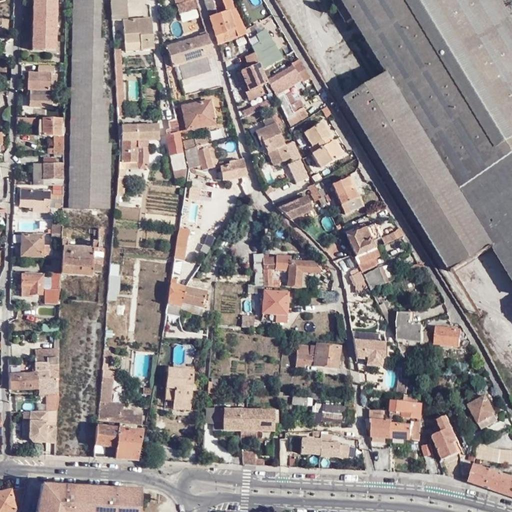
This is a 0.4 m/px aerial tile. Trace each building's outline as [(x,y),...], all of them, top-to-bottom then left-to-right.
[(57,0),(32,0),(31,49),(55,50),(57,0)] [(73,0),(68,141),(107,143),(108,98),(102,98),(104,38),(101,38),(101,0),(73,0)] [(128,19),(126,0),(111,0),(112,20),(123,20),(125,44),(140,43),(141,48),(154,47),(152,18),(128,19)] [(195,0),(173,0),(178,13),(198,7),(195,0)] [(203,0),(217,43),(225,40),(246,34),(230,0),(224,0),(228,11),(218,14),(213,0),(203,0)] [(511,0),(335,0),(348,21),(356,16),(390,71),(348,97),(453,270),(495,244),(511,271),(511,0)] [(212,54),(206,34),(166,46),(172,66),(173,68),(175,67),(206,58),(213,56),(212,54)] [(236,39),(239,53),(248,51),(245,37),(236,39)] [(261,84),(267,81),(264,73),(253,50),(244,54),(248,65),(239,69),(248,89),(261,84)] [(121,55),(115,55),(117,105),(123,104),(121,55)] [(304,82),(312,77),(301,58),(300,57),(292,62),(292,63),(268,78),(290,124),(307,114),(300,99),(295,102),(288,87),(294,84),(299,82),(302,79),(304,82)] [(210,71),(206,58),(175,67),(179,81),(210,71)] [(51,74),(54,74),(54,66),(39,65),(39,73),(29,73),(28,89),(30,89),(37,89),(37,95),(30,95),(30,106),(51,107),(52,90),(50,90),(51,74)] [(264,92),(261,84),(248,89),(246,90),(249,98),(264,92)] [(214,100),(209,101),(214,124),(219,123),(214,100)] [(268,100),(240,112),(242,116),(270,104),(268,100)] [(214,124),(209,101),(181,106),(186,129),(214,124)] [(327,104),(321,107),(326,115),(331,112),(327,104)] [(262,139),(265,145),(274,165),(291,157),(286,145),(272,116),(261,121),(264,127),(255,132),(258,140),(262,139)] [(44,117),(43,135),(54,136),(63,137),(64,123),(62,123),(62,118),(44,117)] [(173,128),(180,126),(179,119),(170,121),(171,128),(168,129),(168,133),(174,132),(173,128)] [(311,152),(332,139),(321,122),(304,132),(310,144),(307,146),(311,152)] [(121,124),(121,138),(139,138),(148,138),(151,138),(159,138),(158,124),(121,124)] [(175,172),(189,168),(186,151),(180,126),(173,128),(174,132),(168,133),(167,133),(175,172)] [(63,137),(54,136),(53,149),(48,149),(48,154),(63,155),(63,137)] [(210,144),(208,137),(185,144),(188,151),(210,144)] [(139,138),(121,138),(122,162),(128,162),(136,162),(139,167),(146,167),(148,163),(148,145),(138,145),(139,138)] [(340,154),(332,139),(311,152),(320,166),(340,154)] [(107,143),(68,141),(67,208),(109,208),(111,143),(107,143)] [(293,142),(286,145),(291,157),(293,161),(300,157),(293,142)] [(210,144),(216,164),(218,160),(213,143),(210,144)] [(186,151),(189,168),(193,167),(201,166),(202,170),(214,167),(216,164),(210,144),(188,151),(186,151)] [(31,184),(49,184),(62,185),(63,158),(43,157),(42,162),(32,163),(31,184)] [(296,182),(309,176),(300,157),(293,161),(287,164),(296,182)] [(220,167),(223,179),(230,179),(245,176),(243,168),(244,167),(242,159),(227,162),(228,165),(220,167)] [(8,162),(0,163),(0,170),(1,177),(8,176),(8,162)] [(119,162),(118,177),(125,177),(125,167),(128,167),(128,162),(122,162),(119,162)] [(193,167),(189,168),(193,172),(197,174),(204,176),(204,173),(196,171),(193,167)] [(189,171),(189,168),(175,172),(176,178),(188,176),(189,171)] [(349,184),(354,182),(351,175),(332,182),(346,212),(359,206),(356,197),(358,196),(358,195),(354,187),(350,189),(349,184)] [(125,177),(118,177),(117,195),(124,195),(124,188),(127,187),(126,177),(125,177)] [(209,183),(193,180),(190,195),(206,199),(209,183)] [(319,197),(323,205),(326,204),(321,195),(318,188),(314,181),(308,184),(310,187),(316,199),(319,197)] [(49,202),(62,203),(62,185),(49,184),(49,191),(49,202)] [(323,186),(318,188),(321,195),(325,193),(326,193),(323,186)] [(49,202),(49,191),(19,190),(19,206),(32,207),(32,211),(49,211),(49,202)] [(278,208),(290,218),(313,208),(306,195),(278,208)] [(330,212),(326,204),(323,205),(320,206),(324,215),(330,212)] [(61,233),(61,227),(62,218),(52,217),(52,233),(61,233)] [(355,254),(375,246),(372,240),(379,237),(381,237),(374,223),(366,227),(366,226),(347,235),(355,254)] [(400,226),(393,231),(396,237),(404,234),(400,226)] [(189,229),(179,228),(176,245),(186,247),(189,229)] [(396,237),(393,231),(381,237),(384,242),(396,237)] [(47,254),(47,246),(41,245),(42,236),(21,235),(21,255),(41,256),(41,255),(47,255),(47,254)] [(61,238),(61,240),(61,243),(64,243),(61,273),(94,277),(95,271),(101,271),(102,253),(97,253),(97,248),(98,242),(97,240),(91,240),(91,246),(67,243),(67,239),(65,237),(61,238)] [(199,251),(206,255),(210,248),(203,244),(199,251)] [(379,254),(375,246),(355,254),(354,255),(361,269),(363,272),(376,266),(375,265),(377,264),(375,259),(380,257),(379,254)] [(289,284),(301,285),(302,270),(308,270),(319,271),(320,261),(291,259),(291,255),(290,255),(276,253),(275,256),(274,269),(290,270),(289,284)] [(254,270),(255,270),(263,270),(263,268),(262,256),(262,254),(253,254),(254,270)] [(61,273),(61,260),(52,259),(52,264),(46,264),(46,272),(51,273),(59,273),(61,273)] [(410,266),(412,272),(425,266),(423,262),(419,263),(418,262),(410,266)] [(383,265),(379,267),(387,281),(391,280),(383,265)] [(387,281),(379,267),(364,274),(371,288),(387,281)] [(267,269),(263,268),(263,270),(263,285),(279,286),(279,279),(271,279),(271,269),(267,269)] [(363,272),(361,270),(351,274),(355,283),(357,291),(370,285),(364,274),(363,272)] [(42,275),(22,274),(21,295),(31,296),(32,294),(41,294),(42,275)] [(109,275),(108,300),(118,301),(119,276),(109,275)] [(261,292),(262,284),(255,284),(248,283),(248,291),(261,292)] [(182,302),(185,286),(171,284),(166,312),(179,314),(181,305),(182,302)] [(206,290),(185,286),(182,302),(203,305),(206,290)] [(57,304),(58,289),(51,289),(44,289),(44,304),(57,304)] [(288,292),(264,289),(263,310),(275,312),(274,321),(285,322),(288,292)] [(376,298),(396,335),(398,335),(399,321),(401,312),(389,311),(384,301),(383,302),(381,296),(376,298)] [(201,313),(203,305),(182,302),(181,305),(182,310),(201,313)] [(37,306),(37,317),(56,316),(55,305),(37,306)] [(401,312),(399,321),(413,322),(413,313),(401,311),(401,312)] [(255,326),(255,314),(242,313),(241,325),(255,326)] [(398,336),(423,340),(423,330),(423,324),(413,322),(399,321),(398,335),(398,336)] [(388,323),(382,326),(387,339),(393,352),(400,349),(394,336),(388,323)] [(462,328),(437,325),(435,342),(460,345),(460,340),(461,332),(462,328)] [(431,330),(423,330),(423,340),(424,343),(423,347),(432,347),(431,330)] [(380,332),(352,331),(353,339),(379,340),(380,332)] [(379,340),(353,339),(356,357),(363,357),(367,356),(367,365),(380,366),(381,357),(383,357),(384,340),(379,340)] [(316,347),(298,344),(296,352),(295,366),(304,367),(305,363),(337,367),(340,346),(317,343),(316,347)] [(47,357),(59,357),(59,348),(54,348),(34,349),(34,357),(47,357)] [(414,349),(407,351),(409,358),(416,356),(414,349)] [(55,386),(58,387),(59,357),(47,357),(47,361),(35,362),(35,371),(38,371),(38,373),(39,387),(55,386)] [(101,376),(112,377),(112,370),(105,370),(106,358),(102,357),(101,376)] [(192,411),(193,370),(165,370),(165,411),(192,411)] [(38,373),(9,374),(9,389),(39,388),(39,387),(38,373)] [(101,376),(98,400),(97,418),(119,420),(141,421),(142,410),(122,409),(113,409),(114,401),(110,401),(112,377),(101,376)] [(407,391),(408,378),(399,377),(397,389),(407,391)] [(217,382),(208,382),(207,395),(217,395),(217,382)] [(58,390),(58,387),(55,386),(39,387),(39,388),(39,395),(39,396),(46,396),(51,396),(51,390),(58,390)] [(476,398),(474,395),(468,398),(481,425),(498,417),(486,393),(476,398)] [(308,396),(292,395),(292,402),(307,404),(308,396)] [(51,396),(46,396),(46,411),(57,411),(57,396),(51,396)] [(423,416),(424,406),(424,402),(390,398),(390,409),(406,410),(406,414),(423,416)] [(345,419),(346,409),(347,406),(322,403),(321,411),(320,417),(345,420),(345,419)] [(214,428),(240,428),(241,408),(215,408),(215,406),(208,406),(207,422),(214,422),(214,428)] [(371,407),(370,417),(375,417),(383,418),(383,408),(371,407)] [(274,408),(241,408),(240,428),(240,436),(257,437),(257,429),(274,429),(274,422),(274,414),(278,414),(278,409),(274,410),(274,408)] [(353,411),(346,409),(345,419),(352,420),(353,411)] [(320,417),(321,411),(313,410),(312,421),(319,421),(320,417)] [(46,411),(30,411),(30,438),(34,441),(55,441),(56,426),(46,426),(46,411)] [(57,411),(46,411),(46,426),(56,426),(57,411)] [(443,426),(436,426),(436,427),(439,433),(434,435),(445,459),(464,451),(449,415),(440,420),(441,422),(443,426)] [(369,435),(374,435),(375,417),(370,417),(366,417),(369,435)] [(383,418),(375,417),(374,435),(393,437),(394,422),(394,418),(383,418)] [(413,423),(394,422),(393,437),(419,438),(420,438),(421,419),(413,419),(413,423)] [(141,428),(97,424),(94,455),(137,460),(141,428)] [(339,437),(301,436),(300,453),(320,454),(320,456),(347,457),(348,442),(339,442),(339,437)] [(488,445),(486,440),(477,444),(476,454),(476,456),(499,461),(511,462),(511,449),(503,448),(488,445)] [(428,448),(431,442),(423,444),(426,455),(432,453),(428,448)] [(184,445),(183,460),(198,461),(198,455),(199,445),(184,445)] [(391,467),(392,447),(373,445),(375,464),(376,470),(390,470),(391,467)] [(250,449),(242,449),(243,463),(264,464),(264,458),(255,458),(255,452),(254,451),(252,450),(250,449)] [(511,475),(476,463),(473,470),(470,480),(511,494),(511,475)] [(39,511),(142,511),(143,488),(124,487),(79,484),(45,483),(39,511)] [(0,511),(8,511),(23,509),(26,492),(27,486),(0,492),(0,511)]
